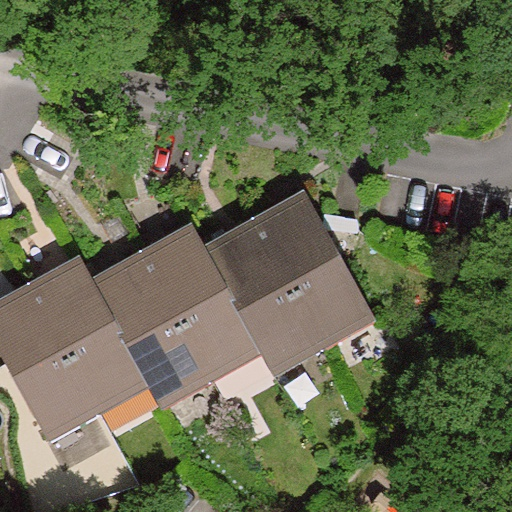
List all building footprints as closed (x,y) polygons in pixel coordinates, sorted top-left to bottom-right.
[(252,215),(323,346),(374,318),(303,187),(252,215)] [(201,242),(260,351),(273,374),(323,346),(252,215),(201,242)] [(140,248),(211,378),(260,351),(201,242),(189,221),(140,248)] [(89,275),(148,384),(160,406),(211,378),(140,248),(89,275)] [(26,281),(97,412),(148,384),(89,275),(77,253),(26,281)] [(97,412),(26,281),(0,295),(0,359),(45,441),(97,412)]
